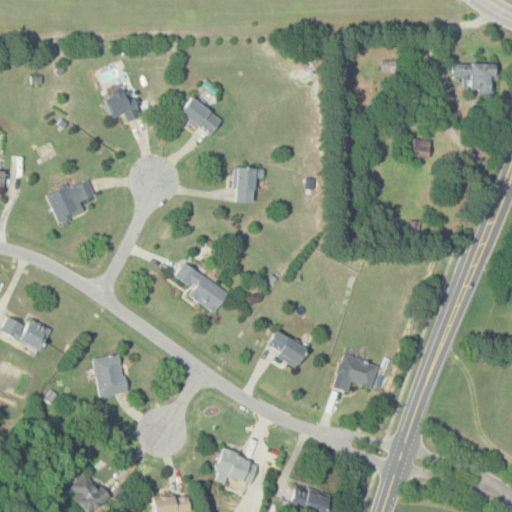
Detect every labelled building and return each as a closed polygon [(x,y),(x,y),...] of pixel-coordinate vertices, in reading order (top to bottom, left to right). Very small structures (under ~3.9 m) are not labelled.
[(496,62),(452,60),(450,88),(494,91),(496,62)] [(102,100),(113,117),(120,113),(125,122),(140,113),(124,87),(102,100)] [(219,119),(190,96),(176,113),(205,137),(219,119)] [(427,139),(412,139),(412,156),(427,156),(427,139)] [(253,201),(253,167),(231,167),(231,201),(253,201)] [(55,222),(82,212),(78,200),(91,195),(85,178),(44,193),(55,222)] [(172,275),(190,288),(185,294),(212,312),(225,292),(181,262),(172,275)] [(0,326),(0,331),(37,350),(48,328),(28,317),(24,325),(6,316),(0,326)] [(274,356),(295,367),(305,347),(273,330),(266,344),(277,350),(274,356)] [(368,387),(375,364),(341,352),(330,386),(346,391),(349,381),(368,387)] [(96,396),(125,392),(120,353),(91,357),(96,396)] [(210,477),(225,483),(227,479),(246,486),(256,461),(221,448),(210,477)] [(60,493),(79,511),(89,511),(107,494),(83,470),(60,493)] [(287,505),(309,511),(323,511),(328,496),(294,485),(287,505)] [(151,497),(153,511),(188,511),(186,493),(151,497)]
